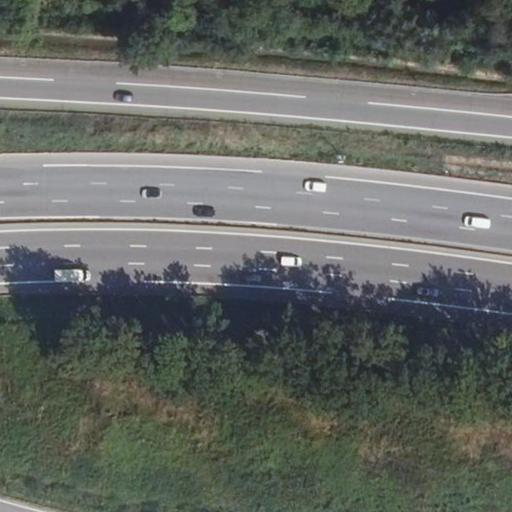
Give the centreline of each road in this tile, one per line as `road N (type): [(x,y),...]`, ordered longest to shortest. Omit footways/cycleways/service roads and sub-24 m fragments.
road 1 (trunk): [(511,129),(294,105),(0,89)]
road 2 (trunk): [(511,229),(327,205),(0,195)]
road 3 (trunk): [(0,257),(315,267),(511,291)]
